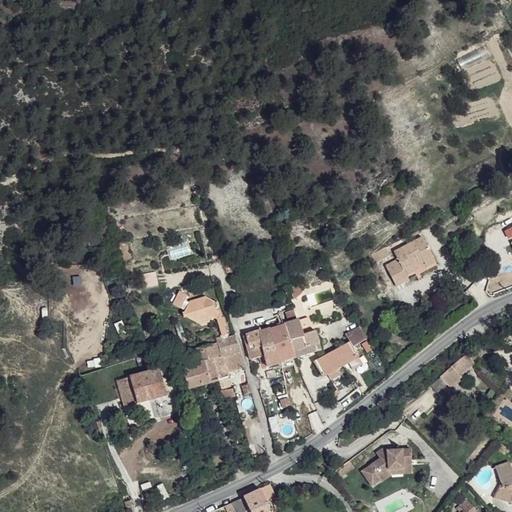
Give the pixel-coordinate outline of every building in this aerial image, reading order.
[(418,231),(394,243),(398,253),(392,256),(383,262),(392,278),(402,272),(421,261),(432,256),(418,231)] [(394,243),(387,247),(392,256),(398,253),(394,243)] [(435,260),(432,256),(421,261),(424,266),(435,260)] [(235,257),(222,261),(224,269),(237,266),(235,257)] [(402,272),(392,278),(394,282),(405,276),(402,272)] [(155,273),(138,276),(140,288),(157,284),(155,273)] [(190,301),(189,302),(185,300),(187,295),(179,291),(173,303),(185,310),(184,312),(182,312),(184,317),(186,317),(196,322),(200,316),(205,315),(211,318),(212,317),(217,319),(220,328),(225,327),(220,312),(216,309),(217,307),(219,307),(218,302),(216,302),(205,297),(202,303),(196,305),(190,301)] [(294,309),(285,313),(287,322),(282,324),(295,358),(321,350),(315,332),(304,334),(300,320),(298,320),(294,309)] [(179,321),(174,322),(180,339),(185,337),(179,321)] [(282,324),(270,328),(281,363),(295,358),(282,324)] [(220,328),(222,335),(220,335),(220,337),(216,338),(217,343),(221,356),(239,350),(234,336),(228,337),(225,327),(220,328)] [(270,328),(258,332),(265,356),(268,367),(281,363),(270,328)] [(258,332),(242,337),(247,352),(254,351),(259,358),(265,356),(258,332)] [(191,349),(195,366),(187,369),(182,370),(188,389),(218,381),(214,358),(221,356),(217,343),(191,349)] [(360,357),(350,343),(315,365),(324,379),(328,376),(339,370),(360,357)] [(191,349),(182,351),(187,369),(195,366),(191,349)] [(214,358),(218,381),(228,378),(227,372),(244,367),(239,350),(221,356),(214,358)] [(265,356),(259,358),(262,370),(268,367),(265,356)] [(173,363),(165,366),(167,375),(175,373),(173,363)] [(469,370),(463,363),(449,380),(457,388),(462,383),(461,380),(469,370)] [(117,381),(119,388),(132,384),(138,404),(167,396),(159,368),(117,381)] [(339,370),(328,376),(333,382),(343,376),(339,370)] [(275,372),(267,374),(269,381),(277,378),(275,372)] [(296,372),(284,376),(286,385),(288,391),(301,387),(296,372)] [(132,384),(119,388),(124,408),(138,404),(132,384)] [(286,385),(271,389),(273,396),(288,391),(286,385)] [(233,390),(220,391),(221,399),(235,398),(233,390)] [(289,397),(278,399),(280,408),(290,406),(289,397)] [(186,418),(188,427),(199,424),(197,415),(186,418)] [(413,463),(410,450),(388,453),(384,449),(378,455),(380,459),(363,473),(372,486),(381,479),(390,471),(404,469),(404,465),(413,463)] [(404,465),(404,469),(390,471),(381,479),(386,484),(396,476),(414,473),(413,463),(404,465)] [(511,475),(509,472),(497,474),(499,484),(500,487),(499,491),(497,494),(495,498),(511,500),(511,475)] [(244,498),(236,501),(240,510),(248,507),(250,511),(271,511),(265,501),(272,497),(275,496),(270,486),(260,490),(244,498)]
